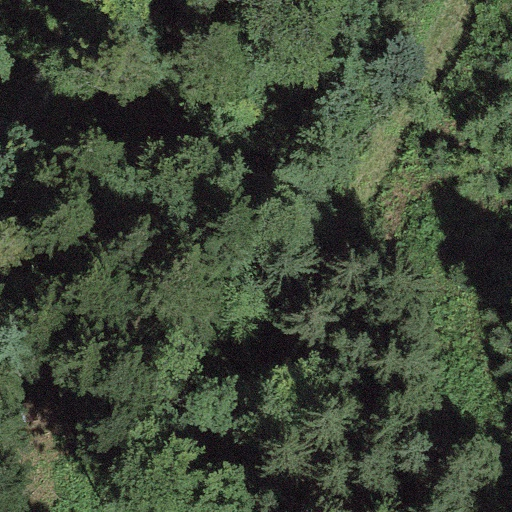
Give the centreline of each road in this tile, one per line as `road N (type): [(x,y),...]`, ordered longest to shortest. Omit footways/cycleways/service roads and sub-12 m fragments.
road 1 (track): [(475,0),(216,511)]
road 2 (track): [(110,0),(71,34),(0,137)]
